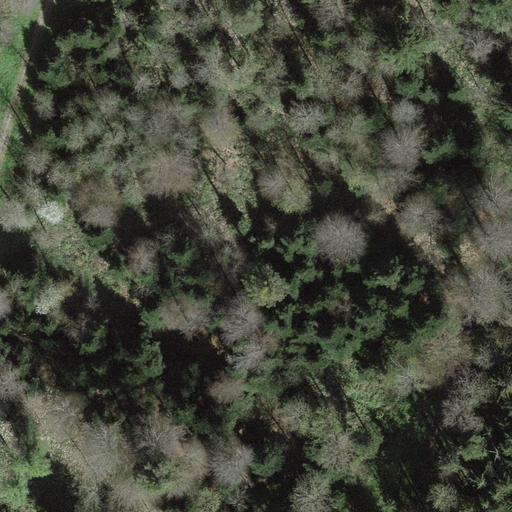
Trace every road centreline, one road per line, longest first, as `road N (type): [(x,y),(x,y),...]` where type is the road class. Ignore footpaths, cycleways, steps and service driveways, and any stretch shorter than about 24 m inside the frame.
road 1 (track): [(414,511),(511,206)]
road 2 (track): [(0,150),(51,0)]
